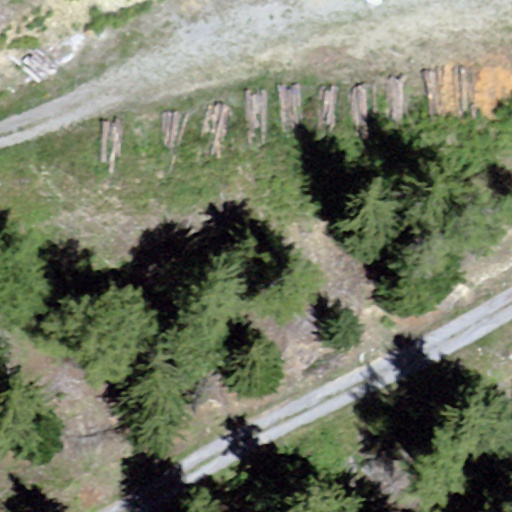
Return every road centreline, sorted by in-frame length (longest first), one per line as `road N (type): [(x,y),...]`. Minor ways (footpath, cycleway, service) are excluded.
road 1 (track): [(418,0),(228,18),(0,129)]
road 2 (track): [(142,511),(511,315)]
